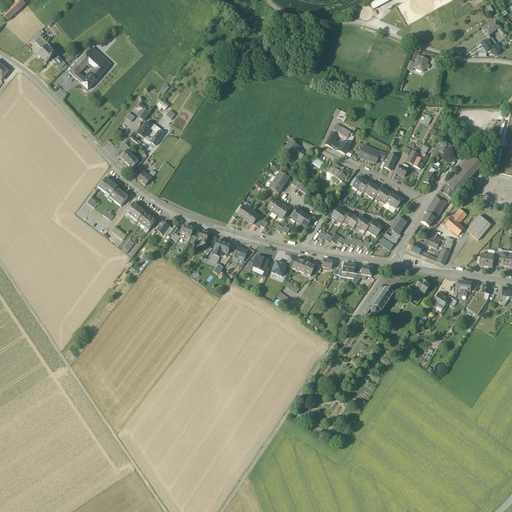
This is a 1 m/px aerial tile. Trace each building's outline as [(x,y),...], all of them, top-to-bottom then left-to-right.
[(21,0),(17,0),(13,4),(5,12),(2,15),(9,21),(26,5),(21,0)] [(374,0),(367,3),(371,10),(387,2),(386,0),(374,0)] [(495,21),(482,30),(489,39),(489,40),(490,40),(492,38),(490,35),(497,30),(502,37),(505,35),(495,21)] [(31,39),(35,43),(40,37),(42,36),(39,32),(31,39)] [(49,46),(40,37),(35,43),(43,51),(47,47),(47,48),(49,46)] [(493,39),(488,42),(492,48),(497,45),(493,39)] [(488,42),(487,41),(482,45),(487,52),(486,52),(487,52),(490,50),(492,48),(488,42)] [(492,48),(490,50),(493,55),(494,55),(495,54),(496,55),(497,55),(499,53),(500,53),(499,53),(498,51),(500,50),(501,50),(500,50),(497,45),(492,48)] [(49,46),(47,48),(47,47),(43,51),(38,56),(46,64),(51,59),(54,56),(57,53),(49,46)] [(92,48),(86,54),(92,59),(93,58),(97,53),(92,48)] [(69,64),(79,53),(74,49),(64,60),(69,64)] [(419,55),(411,52),(409,59),(413,60),(413,59),(416,60),(417,57),(418,57),(419,55)] [(111,66),(97,53),(93,58),(107,70),(111,66)] [(77,75),(86,66),(87,64),(94,71),(91,74),(97,80),(100,78),(107,70),(93,58),(92,59),(86,54),(80,61),(69,73),(74,78),(77,80),(82,84),(84,82),(80,78),(77,75)] [(66,67),(54,56),(51,59),(63,70),(66,67)] [(418,57),(417,57),(416,60),(413,69),(423,73),(425,69),(426,70),(428,66),(426,65),(428,61),(418,57)] [(413,69),(416,60),(413,59),(413,60),(409,59),(405,70),(411,72),(413,69)] [(443,61),(435,59),(433,69),(441,71),(443,61)] [(8,73),(0,65),(0,78),(1,80),(8,73)] [(84,82),(82,84),(88,90),(97,81),(97,80),(91,74),(84,82)] [(166,109),(167,109),(169,106),(161,100),(159,103),(163,106),(166,109)] [(144,108),(139,104),(136,110),(140,113),(137,116),(141,119),(140,120),(143,122),(151,111),(149,109),(146,112),(143,109),(144,108)] [(166,116),(171,120),(175,115),(169,112),(166,116)] [(338,118),(344,122),(347,115),(341,112),(338,118)] [(125,119),(131,123),(134,118),(129,114),(125,119)] [(424,116),(421,123),(427,126),(430,118),(424,116)] [(146,123),(138,135),(144,139),(151,129),(152,127),(147,124),(146,123)] [(152,127),(151,129),(157,133),(158,134),(159,132),(160,131),(153,125),(152,127)] [(336,125),(332,133),(337,135),(341,128),(336,125)] [(341,128),(337,135),(344,139),(347,140),(348,136),(350,132),(341,128)] [(148,142),(155,147),(163,134),(159,132),(158,134),(157,133),(153,140),(151,139),(148,142)] [(325,145),(331,148),(334,142),(337,135),(332,133),(325,145)] [(294,143),(291,141),(286,147),(286,146),(282,151),(285,153),(284,154),(290,158),(292,155),(291,154),(292,152),(296,154),(299,149),(300,148),(294,144),(294,143)] [(331,148),(338,152),(341,146),(334,142),(331,148)] [(349,146),(342,142),(341,146),(338,152),(345,155),(345,154),(351,157),(352,154),(353,152),(348,149),(349,146)] [(438,143),(430,159),(436,163),(439,158),(438,157),(440,153),(447,157),(450,153),(449,152),(452,147),(443,142),(441,145),(438,143)] [(120,151),(124,154),(127,151),(128,151),(130,149),(125,144),(120,151)] [(379,155),(372,152),(373,150),(363,146),(357,159),(358,159),(361,160),(364,162),(365,159),(368,161),(367,162),(375,165),(378,159),(379,155)] [(423,146),(419,154),(423,156),(424,155),(425,156),(429,149),(423,146)] [(299,149),(296,154),(298,156),(297,158),(301,161),(306,154),(299,149)] [(124,154),(120,158),(126,164),(133,157),(128,151),(127,151),(124,154)] [(378,159),(383,161),(386,155),(381,152),(379,155),(378,159)] [(418,156),(411,152),(406,162),(413,166),(417,158),(418,156)] [(397,159),(389,155),(385,164),(383,168),(391,171),(397,159)] [(425,213),(426,214),(421,223),(429,228),(434,219),(436,220),(447,203),(448,204),(450,200),(452,202),(472,178),(471,177),(481,165),(470,156),(459,168),(463,171),(457,178),(455,177),(447,186),(449,187),(443,195),(440,192),(437,197),(436,196),(425,213)] [(133,157),(126,164),(131,169),(135,165),(138,162),(133,157)] [(422,161),(417,158),(413,166),(420,170),(424,162),(422,161)] [(345,173),(341,170),(341,169),(334,164),(332,168),(328,174),(327,173),(326,174),(328,181),(330,181),(336,184),(338,181),(343,185),(347,179),(349,176),(347,174),(346,173),(345,172),(345,173)] [(327,173),(328,174),(332,168),(327,165),(323,171),(327,173)] [(407,170),(399,166),(396,174),(404,178),(407,170)] [(440,173),(435,170),(432,176),(435,178),(437,179),(440,173)] [(147,177),(151,180),(155,174),(152,171),(147,177)] [(147,177),(143,173),(137,180),(145,186),(151,180),(147,177)] [(289,180),(280,174),(276,179),(285,185),(289,180)] [(432,176),(428,174),(423,183),(430,186),(435,178),(432,176)] [(364,181),(359,178),(357,180),(353,186),(353,187),(358,190),(364,181)] [(117,188),(105,179),(98,189),(110,197),(116,189),(117,188)] [(285,185),(276,179),(273,184),(282,190),(285,185)] [(369,185),(364,181),(358,190),(363,193),(364,192),(369,185)] [(375,187),(370,183),(369,185),(364,192),(369,195),(375,187)] [(282,190),(273,184),(269,189),(278,195),(282,190)] [(379,190),(375,187),(369,195),(374,199),(375,197),(380,190),(379,190)] [(386,192),(380,188),(379,190),(380,190),(375,197),(380,201),(386,192)] [(128,198),(116,189),(110,197),(109,199),(120,207),(128,198)] [(390,195),(386,192),(380,201),(385,204),(386,203),(390,195)] [(396,197),(391,194),(390,195),(386,203),(390,206),(396,197)] [(396,197),(390,206),(396,209),(402,201),(396,197)] [(87,204),(94,209),(97,204),(90,199),(87,204)] [(273,200),(267,209),(273,212),(279,204),(273,200)] [(137,207),(133,204),(126,213),(137,222),(144,213),(139,209),(140,208),(137,207)] [(279,204),(273,212),(277,216),(283,207),(279,204)] [(238,214),(238,215),(237,216),(242,219),(248,210),(243,207),(238,214)] [(289,211),(283,207),(277,216),(283,219),(289,211)] [(297,209),(291,218),(296,222),(302,213),(297,209)] [(337,209),(331,217),(336,221),(342,212),(337,209)] [(248,210),(242,219),(247,222),(253,214),(248,210)] [(459,210),(452,219),(458,225),(466,216),(459,210)] [(103,216),(110,221),(113,217),(106,211),(103,216)] [(347,215),(342,212),(336,221),(341,224),(343,222),(347,216),(347,215)] [(144,213),(137,222),(141,225),(148,216),(144,213)] [(306,216),(302,213),(296,222),(301,225),(306,216)] [(347,216),(343,222),(348,226),(354,217),(349,213),(347,215),(347,216)] [(253,214),(247,222),(252,226),(253,225),(256,220),(258,217),(253,214)] [(148,216),(141,225),(145,228),(152,219),(148,216)] [(306,216),(301,225),(306,229),(312,220),(306,216)] [(354,217),(348,226),(353,229),(355,226),(359,220),(358,220),(354,217)] [(365,221),(360,217),(358,220),(359,220),(355,226),(359,230),(365,221)] [(390,230),(394,233),(391,237),(386,234),(383,239),(379,244),(390,251),(393,246),(392,246),(395,241),(397,242),(401,236),(399,235),(407,223),(406,222),(407,220),(402,217),(401,219),(399,217),(396,222),(395,222),(393,224),(394,224),(390,230)] [(466,232),(478,241),(489,226),(478,217),(466,232)] [(451,218),(445,225),(457,237),(464,229),(458,225),(452,219),(451,218)] [(156,222),(152,219),(145,228),(149,231),(156,222)] [(365,221),(359,230),(365,233),(367,230),(366,230),(370,224),(365,221)] [(377,225),(372,221),(370,224),(366,230),(367,230),(371,234),(377,225)] [(163,222),(156,231),(163,236),(164,234),(167,236),(169,234),(172,230),(169,228),(169,227),(163,222)] [(377,225),(371,234),(376,237),(382,228),(377,225)] [(191,236),(194,229),(184,226),(180,238),(179,239),(180,239),(189,242),(189,241),(191,236)] [(172,230),(169,234),(172,236),(174,234),(178,229),(174,227),(172,230)] [(209,235),(201,232),(198,239),(198,241),(199,241),(202,242),(202,244),(205,245),(209,235)] [(180,238),(174,234),(170,239),(176,243),(180,239),(179,239),(180,238)] [(440,243),(429,238),(423,245),(437,250),(440,243)] [(124,248),(129,251),(134,244),(130,241),(124,248)] [(231,247),(217,241),(214,250),(215,250),(213,256),(219,258),(221,253),(227,255),(231,247)] [(452,245),(445,242),(442,249),(449,253),(452,245)] [(418,246),(414,244),(410,253),(418,256),(420,253),(422,248),(418,246)] [(201,249),(207,254),(210,249),(205,245),(201,249)] [(248,251),(237,247),(232,261),(237,264),(239,260),(243,262),(246,255),(248,251)] [(449,253),(442,249),(438,259),(436,263),(443,266),(449,253)] [(217,264),(219,259),(211,255),(209,261),(217,264)] [(488,256),(481,255),(481,258),(480,265),(479,267),(486,268),(488,256)] [(501,255),(500,260),(499,266),(507,267),(508,256),(501,255)] [(494,257),(488,256),(486,268),(493,269),(494,259),(494,257)] [(258,274),(263,260),(256,257),(253,264),(251,268),(252,268),(251,271),(258,274)] [(293,268),(296,259),(290,257),(286,265),(293,268)] [(264,259),(263,260),(258,274),(263,276),(264,273),(266,269),(269,262),(264,259)] [(315,267),(296,259),(293,268),(292,270),(310,278),(315,267)] [(333,262),(323,260),(322,267),(321,268),(331,270),(333,262)] [(286,267),(276,263),(271,274),(281,278),(286,267)] [(355,266),(343,264),(342,269),(340,269),(340,270),(339,276),(339,278),(353,280),(357,275),(353,274),(355,266)] [(213,272),(217,276),(223,269),(218,265),(216,268),(213,272)] [(371,268),(362,267),(361,276),(360,279),(366,280),(366,277),(371,278),(372,270),(371,268)] [(352,283),(356,285),(360,279),(361,276),(357,275),(353,280),(352,283)] [(418,291),(417,292),(420,295),(421,293),(424,295),(430,287),(420,280),(414,288),(418,291)] [(299,290),(287,282),(284,287),(296,295),(299,290)] [(463,297),(465,283),(459,282),(457,296),(463,297)] [(472,284),(465,283),(463,297),(467,297),(468,292),(471,293),(471,292),(472,284)] [(479,285),(472,284),(471,292),(475,292),(479,285)] [(491,287),(483,285),(482,294),(485,294),(490,295),(491,287)] [(380,287),(369,304),(367,303),(362,311),(367,315),(370,310),(371,311),(371,315),(370,315),(370,316),(371,315),(374,317),(374,318),(375,317),(378,316),(379,317),(378,318),(381,321),(382,320),(383,320),(386,316),(385,316),(386,315),(385,315),(382,313),(381,312),(384,309),(385,308),(384,308),(387,304),(387,305),(388,304),(387,304),(390,300),(390,299),(391,299),(391,298),(392,297),(393,297),(392,296),(393,296),(393,295),(392,295),(393,294),(392,294),(390,293),(390,292),(389,293),(388,292),(388,291),(387,291),(385,290),(386,289),(385,289),(385,290),(380,287)] [(505,301),(507,298),(511,298),(511,289),(503,288),(503,293),(501,293),(501,294),(502,295),(502,297),(499,302),(504,306),(507,303),(505,301)] [(289,305),(292,301),(280,293),(277,297),(289,305)] [(415,295),(411,293),(406,300),(410,302),(415,295)] [(438,294),(435,300),(432,304),(437,307),(443,297),(441,295),(441,296),(438,294)] [(478,294),(467,310),(477,317),(488,301),(484,299),(485,294),(478,294)] [(446,298),(443,297),(437,307),(442,310),(448,300),(446,299),(446,298)]
